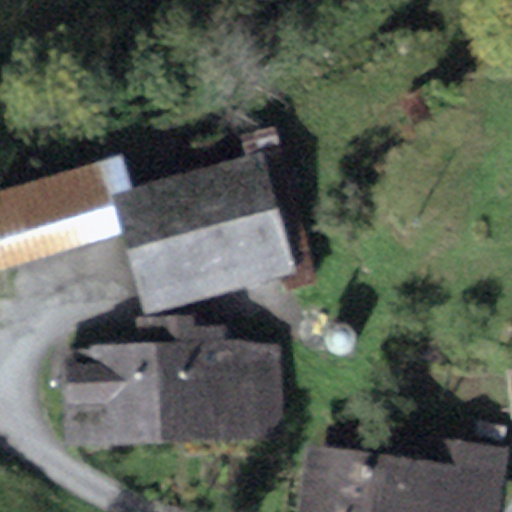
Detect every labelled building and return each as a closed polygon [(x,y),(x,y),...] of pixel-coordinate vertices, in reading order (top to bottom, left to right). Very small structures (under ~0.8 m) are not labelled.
[(412,123),(436,110),(425,90),(402,103),(412,123)] [(244,142),(252,171),(132,204),(124,206),(128,220),(148,294),(277,259),(285,289),(311,281),(271,134),(244,142)] [(0,201),(0,245),(4,258),(128,220),(124,206),(132,204),(121,164),(0,201)] [(363,234),(384,258),(406,240),(385,216),(363,234)] [(191,325),(146,326),(146,351),(150,432),(278,424),(276,347),(192,349),(191,325)] [(90,443),(90,433),(150,432),(146,351),(64,355),(69,444),(90,443)] [(461,511),(468,511),(485,511),(494,457),(330,434),(326,464),(321,463),(313,511),(461,511)]
